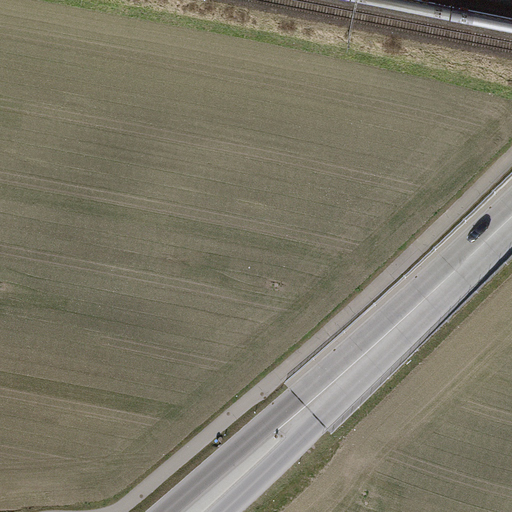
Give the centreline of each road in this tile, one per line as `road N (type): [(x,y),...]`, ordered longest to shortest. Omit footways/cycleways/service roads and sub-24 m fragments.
road 1 (secondary): [(307,410),(511,213)]
road 2 (secondary): [(307,410),(243,444),(167,511)]
road 3 (secondary): [(223,511),(267,472),(307,410)]
